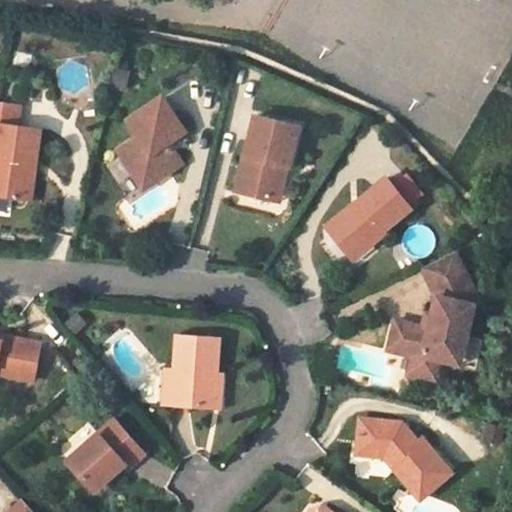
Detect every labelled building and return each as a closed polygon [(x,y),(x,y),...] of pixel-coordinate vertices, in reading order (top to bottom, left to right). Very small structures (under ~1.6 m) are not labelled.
[(144,136),(123,150),(148,188),(186,163),(173,143),(190,132),(168,98),(134,120),(144,136)] [(24,103),(0,100),(0,192),(27,197),(32,161),(39,162),(44,128),(21,124),(24,103)] [(302,127),(257,117),(239,192),(275,200),(283,165),(293,168),(302,127)] [(34,198),(39,162),(32,161),(27,197),(34,198)] [(284,203),(293,168),(283,165),(275,200),(284,203)] [(415,206),(389,176),(362,199),(365,202),(359,208),(355,204),(329,227),(350,251),(370,234),(377,242),(390,230),(389,228),(415,206)] [(370,234),(350,251),(357,259),(377,242),(370,234)] [(463,248),(431,263),(446,292),(441,295),(436,312),(433,325),(426,324),(405,317),(398,321),(392,340),(396,347),(416,352),(424,355),(420,372),(447,379),(452,359),(454,352),(473,358),(488,305),(491,303),(463,248)] [(426,265),(441,295),(446,292),(431,263),(426,265)] [(436,312),(430,310),(426,324),(433,325),(436,312)] [(222,335),(179,331),(176,367),(173,404),(216,408),(218,373),(222,335)] [(0,370),(35,378),(43,341),(4,333),(3,339),(0,338),(0,370)] [(411,369),(420,372),(424,355),(416,352),(411,369)] [(452,359),(471,365),(473,358),(454,352),(452,359)] [(173,404),(176,367),(166,367),(163,403),(173,404)] [(224,373),(218,373),(216,408),(221,408),(224,373)] [(389,421),(355,417),(353,445),(367,446),(367,456),(379,458),(417,501),(450,473),(410,422),(400,432),(389,421)] [(116,418),(70,459),(96,489),(110,476),(113,480),(145,452),(116,418)] [(367,446),(353,445),(352,455),(367,456),(367,446)] [(37,511),(25,498),(8,511),(37,511)]
